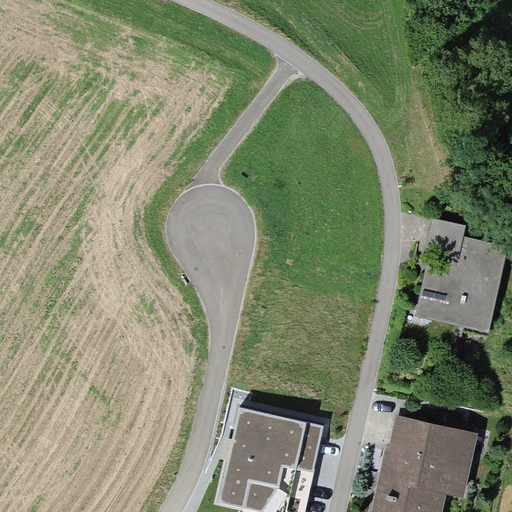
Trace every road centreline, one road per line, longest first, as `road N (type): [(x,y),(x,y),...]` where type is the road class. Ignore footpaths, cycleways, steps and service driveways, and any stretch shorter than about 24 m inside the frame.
road 1 (residential): [(338,511),(374,350),(389,234),(379,155)]
road 2 (residential): [(169,511),(200,448),(225,326),(213,228)]
road 3 (track): [(184,0),(299,59),(333,86),(379,155)]
